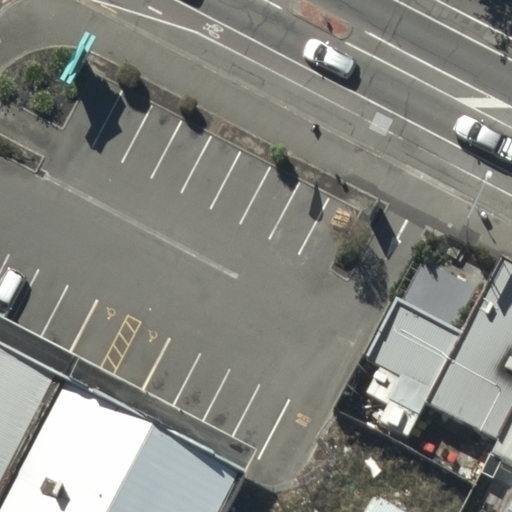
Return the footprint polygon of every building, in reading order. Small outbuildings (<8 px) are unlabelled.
[(457,329),(424,398),(494,435),(511,398),(511,260),(496,253),(457,329)] [(424,398),(457,329),(395,298),(368,356),(396,372),(383,401),(380,409),(379,418),(409,434),(424,398)] [(0,487),(57,377),(0,344),(0,487)] [(145,415),(57,377),(0,487),(0,511),(214,511),(238,465),(145,415)] [(511,398),(494,435),(489,448),(511,460),(511,398)] [(415,511),(423,499),(333,452),(302,511),(415,511)] [(511,511),(511,485),(498,511),(511,511)]
